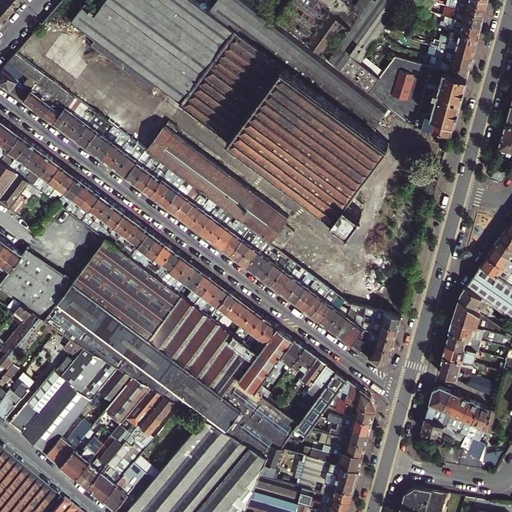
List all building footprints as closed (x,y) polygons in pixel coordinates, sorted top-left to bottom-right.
[(13,10),(1,0),(0,0),(0,15),(5,19),(13,10)] [(1,0),(13,10),(21,0),(20,0),(1,0)] [(196,0),(105,0),(96,13),(84,4),(73,19),(97,37),(92,44),(153,90),(158,83),(350,229),(363,211),(347,199),(389,145),(369,130),(388,105),(369,91),(381,77),(362,63),(352,56),(341,69),(327,57),(278,19),(251,0),(215,0),(208,9),(196,0)] [(291,0),(278,19),(327,57),(358,14),(351,7),(343,0),(291,0)] [(367,0),(358,14),(327,57),(341,69),(352,56),(362,63),(372,48),(402,5),(425,16),(428,12),(435,3),(436,0),(367,0)] [(355,0),(351,7),(358,14),(367,0),(355,0)] [(451,6),(484,14),(487,5),(467,0),(455,0),(455,2),(452,2),(451,6)] [(439,4),(435,3),(428,12),(431,13),(439,4)] [(481,24),(484,14),(451,6),(448,6),(447,9),(450,10),(448,17),(481,24)] [(479,34),(481,24),(448,17),(446,22),(438,21),(437,24),(445,26),(479,34)] [(479,34),(445,26),(445,29),(451,31),(449,36),(443,35),(441,41),(434,39),(434,42),(430,41),(429,44),(440,47),(473,55),(479,34)] [(470,65),(473,55),(440,47),(439,53),(434,52),(433,55),(438,57),(470,65)] [(392,62),(372,48),(362,63),(381,77),(392,62)] [(27,72),(38,80),(48,88),(58,95),(67,102),(74,93),(17,51),(0,69),(0,79),(24,98),(32,88),(21,80),(27,72)] [(428,113),(455,121),(468,74),(430,65),(396,56),(392,62),(381,77),(369,91),(388,105),(408,121),(422,112),(428,113)] [(468,74),(470,65),(438,57),(436,64),(431,62),(430,65),(468,74)] [(48,88),(38,80),(32,88),(24,98),(34,105),(48,88)] [(44,112),(58,95),(48,88),(34,105),(44,112)] [(67,102),(54,120),(62,126),(82,99),(74,93),(67,102)] [(44,112),(54,120),(67,102),(58,95),(44,112)] [(62,126),(70,132),(90,105),(82,99),(62,126)] [(70,132),(79,138),(90,122),(88,120),(93,113),(96,115),(98,112),(90,105),(70,132)] [(106,117),(98,112),(96,115),(104,120),(106,117)] [(418,116),(416,123),(452,133),(455,121),(428,113),(427,116),(429,117),(428,119),(418,116)] [(114,123),(106,117),(104,120),(101,123),(98,128),(86,144),(95,150),(106,134),(102,131),(107,124),(112,127),(114,123)] [(94,118),(90,122),(98,128),(101,123),(94,118)] [(269,239),(288,216),(164,121),(145,146),(146,147),(149,150),(157,156),(162,159),(166,162),(176,170),(178,171),(181,173),(186,177),(192,182),(194,183),(196,185),(203,190),(210,195),(218,201),(226,207),(234,213),(242,219),(251,226),(259,232),(267,238),(269,239)] [(0,146),(14,127),(7,122),(0,130),(0,146)] [(86,144),(98,128),(90,122),(79,138),(86,144)] [(511,123),(506,122),(502,136),(511,138),(511,123)] [(122,129),(114,123),(112,127),(120,133),(122,129)] [(22,132),(14,127),(0,146),(0,149),(6,154),(22,132)] [(130,136),(122,129),(120,133),(128,139),(130,136)] [(109,130),(106,134),(115,140),(118,136),(109,130)] [(16,157),(30,139),(22,132),(6,154),(2,159),(10,165),(11,164),(7,162),(9,160),(8,159),(12,154),(16,157)] [(118,136),(115,140),(123,146),(128,139),(120,133),(118,136)] [(95,150),(103,156),(115,140),(106,134),(95,150)] [(138,141),(130,136),(128,139),(136,145),(138,141)] [(511,138),(502,136),(499,147),(511,150),(511,138)] [(38,145),(30,139),(16,157),(11,164),(10,165),(12,167),(15,163),(18,166),(23,159),(26,161),(38,145)] [(115,140),(103,156),(111,162),(123,146),(115,140)] [(136,145),(130,152),(119,168),(127,174),(146,147),(145,146),(138,141),(136,145)] [(34,167),(46,151),(38,145),(26,161),(18,171),(26,177),(28,174),(25,172),(31,164),(34,167)] [(130,152),(123,146),(111,162),(119,168),(130,152)] [(146,147),(127,174),(135,180),(146,165),(151,159),(146,155),(149,150),(146,147)] [(54,157),(46,151),(34,167),(28,174),(26,177),(30,180),(34,183),(42,173),(54,157)] [(135,180),(143,186),(154,171),(156,168),(162,159),(157,156),(149,167),(146,165),(135,180)] [(12,167),(10,165),(2,159),(0,157),(0,197),(11,206),(30,180),(26,177),(18,171),(12,167)] [(54,157),(42,173),(50,179),(62,163),(54,157)] [(12,167),(18,171),(26,161),(23,159),(18,166),(15,163),(12,167)] [(162,159),(156,168),(159,170),(166,162),(162,159)] [(56,183),(58,185),(70,169),(62,163),(50,179),(46,183),(52,188),(56,183)] [(509,172),(494,167),(491,177),(503,181),(509,172)] [(58,185),(65,191),(78,174),(70,169),(58,185)] [(154,171),(143,186),(151,192),(163,177),(157,173),(154,171)] [(44,186),(46,183),(50,179),(42,173),(34,183),(42,189),(44,186)] [(62,195),(71,201),(86,181),(78,174),(65,191),(62,195)] [(171,181),(159,198),(167,203),(182,184),(184,181),(178,177),(176,175),(171,181)] [(163,176),(163,177),(151,192),(159,198),(171,181),(163,176)] [(435,194),(439,179),(433,177),(428,192),(435,194)] [(86,181),(71,201),(69,204),(66,207),(74,213),(76,211),(73,209),(79,201),(81,204),(94,187),(86,181)] [(175,210),(189,191),(190,189),(182,184),(167,203),(175,210)] [(62,195),(65,191),(58,185),(52,192),(55,194),(57,191),(62,195)] [(193,189),(200,193),(203,190),(196,185),(193,189)] [(81,204),(79,207),(87,213),(102,192),(94,187),(81,204)] [(210,195),(203,190),(200,193),(208,199),(210,195)] [(195,200),(198,196),(199,194),(196,192),(194,195),(189,191),(175,210),(183,215),(195,200)] [(102,192),(87,213),(95,219),(110,199),(102,192)] [(208,199),(215,205),(218,201),(210,195),(208,199)] [(205,202),(198,196),(195,200),(203,205),(205,202)] [(110,199),(95,219),(102,224),(118,204),(110,199)] [(183,215),(191,221),(203,205),(195,200),(183,215)] [(214,213),(211,211),(199,227),(206,233),(218,217),(226,207),(218,201),(215,205),(218,207),(214,213)] [(118,204),(102,224),(98,230),(106,237),(115,225),(126,211),(118,204)] [(203,205),(191,221),(199,227),(211,211),(203,205)] [(115,225),(123,231),(134,217),(126,211),(115,225)] [(234,213),(226,223),(235,230),(242,219),(234,213)] [(134,217),(123,231),(119,237),(127,243),(142,223),(134,217)] [(206,233),(214,239),(226,223),(218,217),(206,233)] [(92,227),(98,230),(102,224),(95,219),(92,222),(94,224),(92,227)] [(243,236),(251,226),(242,219),(235,230),(243,236)] [(142,223),(127,243),(135,249),(138,245),(150,228),(142,223)] [(226,223),(214,239),(223,245),(235,230),(226,223)] [(259,232),(251,226),(243,236),(251,242),(259,232)] [(150,228),(138,245),(146,251),(158,234),(150,228)] [(500,236),(511,244),(511,232),(506,228),(500,236)] [(243,236),(235,230),(223,245),(231,252),(243,236)] [(259,232),(251,242),(259,248),(267,238),(259,232)] [(154,257),(155,255),(166,240),(158,234),(146,251),(154,257)] [(231,252),(239,258),(251,242),(243,236),(231,252)] [(494,244),(511,256),(511,244),(500,236),(494,244)] [(219,321),(211,315),(205,311),(203,309),(200,307),(195,303),(187,297),(179,291),(171,285),(163,279),(154,273),(147,267),(138,261),(130,255),(125,251),(122,249),(117,245),(114,243),(106,237),(93,253),(78,243),(67,259),(81,270),(72,282),(27,247),(23,253),(8,273),(0,282),(0,286),(21,302),(32,310),(48,321),(59,328),(118,365),(134,374),(152,385),(164,392),(177,400),(204,415),(232,433),(250,444),(267,454),(271,442),(281,445),(293,430),(291,428),(294,425),(297,421),(298,420),(266,397),(270,391),(261,384),(261,382),(267,374),(295,337),(279,325),(263,346),(259,351),(253,347),(251,345),(248,343),(243,339),(240,337),(229,329),(227,327),(219,321)] [(259,248),(247,264),(255,270),(275,244),(269,239),(267,238),(259,248)] [(155,255),(163,261),(174,246),(166,240),(155,255)] [(7,241),(0,250),(0,265),(15,247),(7,241)] [(251,242),(239,258),(247,264),(259,248),(251,242)] [(283,249),(275,244),(255,270),(263,276),(275,260),(280,253),(283,249)] [(511,256),(494,244),(488,253),(511,269),(511,268),(511,256)] [(154,273),(163,279),(183,253),(174,246),(163,261),(154,273)] [(23,253),(15,247),(0,265),(0,266),(8,273),(23,253)] [(291,255),(283,249),(280,253),(288,259),(291,255)] [(183,253),(163,279),(171,285),(173,282),(170,279),(175,272),(178,275),(191,259),(183,253)] [(511,269),(488,253),(466,284),(490,301),(511,316),(511,283),(507,279),(511,271),(511,269)] [(149,264),(147,267),(154,273),(163,261),(155,255),(154,257),(149,264)] [(299,261),(291,255),(288,259),(292,262),(287,269),(283,266),(271,282),(279,287),(291,271),(296,265),(299,261)] [(147,267),(149,264),(141,257),(138,261),(147,267)] [(186,281),(199,265),(191,259),(178,275),(186,281)] [(263,276),(271,282),(283,266),(275,260),(263,276)] [(307,267),(299,261),(296,265),(300,268),(305,271),(307,267)] [(189,294),(194,287),(207,271),(199,265),(186,281),(181,288),(179,291),(187,297),(189,294)] [(315,274),(307,267),(305,271),(313,277),(315,274)] [(305,271),(300,268),(295,274),(300,278),(305,271)] [(207,271),(194,287),(202,293),(215,276),(207,271)] [(279,287),(288,294),(300,278),(295,274),(291,271),(279,287)] [(315,274),(313,277),(321,283),(323,279),(315,274)] [(215,276),(202,293),(210,299),(223,282),(215,276)] [(300,278),(288,294),(296,300),(308,284),(300,278)] [(323,279),(321,283),(329,288),(331,285),(323,279)] [(181,288),(173,282),(171,285),(179,291),(181,288)] [(215,309),(218,305),(231,288),(223,282),(210,299),(207,303),(215,309)] [(321,283),(316,289),(324,295),(329,288),(321,283)] [(316,289),(308,284),(296,300),(303,306),(316,289)] [(490,301),(466,284),(462,290),(460,296),(487,315),(489,311),(485,307),(490,301)] [(311,312),(320,317),(339,291),(331,285),(329,288),(324,295),(311,312)] [(189,294),(197,300),(202,293),(194,287),(189,294)] [(226,311),(239,294),(231,288),(218,305),(226,311)] [(303,306),(311,312),(324,295),(316,289),(303,306)] [(328,324),(340,308),(345,301),(347,297),(339,291),(320,317),(328,324)] [(197,300),(189,294),(187,297),(195,303),(197,300)] [(234,317),(247,300),(239,294),(226,311),(234,317)] [(460,296),(452,318),(501,331),(501,325),(487,315),(460,296)] [(347,297),(345,301),(351,306),(351,305),(353,301),(347,297)] [(255,306),(247,300),(234,317),(242,323),(255,306)] [(32,310),(21,302),(16,309),(26,316),(32,310)] [(250,329),(263,313),(255,306),(242,323),(250,329)] [(372,318),(399,325),(402,315),(370,306),(369,309),(368,312),(373,313),(371,318),(372,318)] [(348,313),(335,329),(344,336),(356,318),(358,314),(359,313),(350,307),(348,313)] [(328,324),(335,329),(348,313),(340,308),(328,324)] [(26,316),(5,342),(2,346),(6,351),(0,358),(0,359),(4,363),(0,367),(0,378),(13,363),(48,321),(32,310),(26,316)] [(221,318),(213,312),(211,315),(219,321),(221,318)] [(255,338),(271,318),(263,313),(250,329),(247,332),(255,338)] [(356,318),(344,336),(352,342),(358,334),(363,327),(365,325),(366,322),(367,317),(367,316),(358,314),(356,318)] [(221,318),(219,321),(227,327),(228,325),(229,324),(221,318)] [(254,340),(263,346),(279,325),(271,318),(255,338),(254,340)] [(396,337),(399,325),(372,318),(372,321),(374,322),(373,324),(366,322),(365,325),(363,327),(371,330),(396,337)] [(501,331),(452,318),(450,328),(482,337),(506,344),(510,345),(511,343),(511,339),(511,332),(507,329),(501,325),(501,331)] [(118,365),(59,328),(55,332),(68,341),(64,346),(71,352),(72,350),(78,355),(63,373),(55,367),(11,421),(48,451),(63,433),(69,425),(99,388),(118,365)] [(450,328),(446,341),(477,349),(487,352),(487,349),(480,347),(482,337),(450,328)] [(396,337),(371,330),(369,337),(366,337),(365,340),(393,348),(396,337)] [(390,357),(393,348),(365,340),(358,334),(352,342),(378,361),(390,357)] [(285,359),(292,364),(306,345),(295,337),(267,374),(273,379),(281,369),(280,365),(285,359)] [(443,353),(463,358),(489,365),(491,358),(476,354),(477,349),(446,341),(443,353)] [(302,374),(318,354),(306,345),(292,364),(290,365),(302,374)] [(443,353),(440,363),(460,369),(463,358),(443,353)] [(314,379),(328,361),(318,354),(302,374),(296,382),(299,385),(302,380),(309,386),(314,379)] [(337,368),(328,361),(314,379),(324,386),(337,368)] [(17,366),(13,363),(0,378),(0,399),(8,390),(4,386),(15,372),(13,370),(17,366)] [(440,363),(438,369),(457,378),(460,369),(440,363)] [(118,365),(99,388),(113,399),(134,374),(118,365)] [(348,376),(337,368),(324,386),(298,421),(298,420),(297,421),(308,429),(311,425),(314,421),(319,415),(321,413),(332,397),(335,393),(340,386),(348,376)] [(472,372),(471,376),(470,380),(465,382),(496,395),(500,383),(472,372)] [(113,399),(107,407),(122,420),(152,385),(134,374),(113,399)] [(348,376),(340,386),(348,390),(351,383),(353,380),(348,376)] [(0,399),(0,411),(6,416),(30,386),(23,380),(16,390),(11,386),(8,390),(0,399)] [(345,400),(376,409),(377,406),(372,394),(353,380),(351,383),(348,390),(345,400)] [(440,413),(443,408),(451,389),(440,384),(433,388),(426,415),(432,418),(433,414),(435,411),(440,413)] [(122,420),(112,432),(116,436),(124,442),(164,392),(152,385),(122,420)] [(451,389),(443,408),(453,412),(461,393),(451,389)] [(134,461),(158,431),(154,428),(177,400),(164,392),(124,442),(88,485),(104,497),(134,461)] [(340,402),(343,398),(335,393),(332,397),(340,402)] [(453,412),(463,416),(471,398),(461,393),(453,412)] [(467,433),(481,402),(471,398),(463,416),(466,418),(461,431),(467,433)] [(345,411),(373,419),(376,409),(345,400),(344,399),(343,405),(339,404),(338,409),(345,411)] [(466,446),(467,447),(473,434),(474,434),(479,424),(488,428),(492,407),(481,402),(467,433),(464,440),(462,443),(466,446)] [(370,430),(373,419),(345,411),(344,417),(334,414),(334,416),(321,413),(319,415),(333,419),(370,430)] [(439,417),(437,420),(447,425),(450,419),(440,414),(439,417)] [(154,477),(124,511),(165,511),(232,433),(204,415),(154,477)] [(437,420),(432,418),(426,415),(420,435),(436,441),(437,432),(441,434),(443,429),(454,436),(464,440),(467,433),(461,431),(459,430),(457,429),(447,425),(437,420)] [(48,451),(61,462),(75,445),(93,424),(85,417),(68,438),(63,433),(48,451)] [(367,441),(370,430),(333,419),(331,426),(314,421),(311,425),(324,429),(367,441)] [(294,425),(306,433),(308,430),(308,429),(297,421),(294,425)] [(364,452),(367,441),(324,429),(322,435),(328,437),(327,442),(337,445),(364,452)] [(93,436),(81,450),(67,467),(77,475),(90,459),(109,436),(104,431),(99,437),(98,436),(96,438),(93,436)] [(193,511),(250,444),(232,433),(165,511),(193,511)] [(77,475),(88,485),(124,442),(116,436),(100,456),(98,455),(92,462),(90,459),(77,475)] [(267,454),(259,472),(302,485),(314,488),(315,485),(317,478),(328,481),(354,489),(360,467),(316,455),(281,445),(271,442),(267,454)] [(445,460),(450,445),(442,443),(437,458),(445,460)] [(267,454),(250,444),(193,511),(243,511),(246,506),(259,472),(267,454)] [(61,462),(67,467),(81,450),(75,445),(61,462)] [(319,448),(316,455),(360,467),(364,452),(337,445),(336,448),(332,447),(331,450),(327,449),(327,450),(319,448)] [(457,446),(450,445),(445,460),(452,461),(457,446)] [(452,461),(460,463),(465,448),(457,446),(452,461)] [(465,448),(460,463),(467,464),(471,451),(467,447),(466,446),(465,448)] [(0,511),(74,511),(0,450),(0,511)] [(471,451),(467,464),(483,467),(484,462),(471,451)] [(124,511),(154,477),(134,461),(104,497),(121,511),(124,511)] [(246,506),(243,511),(251,511),(252,510),(259,511),(294,511),(302,485),(259,472),(246,506)] [(328,481),(325,491),(351,499),(354,489),(328,481)] [(312,497),(313,494),(314,488),(302,485),(294,511),(306,511),(309,506),(312,497)] [(401,505),(427,511),(442,511),(448,491),(416,485),(405,492),(401,505)] [(351,499),(325,491),(323,500),(349,508),(351,499)] [(347,511),(349,508),(323,500),(316,498),(312,497),(309,506),(329,511),(347,511)]
